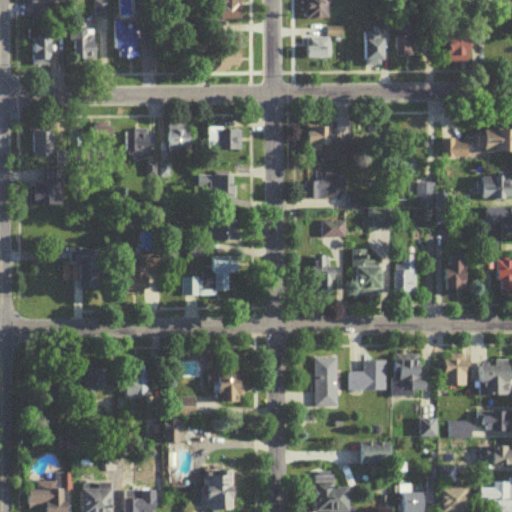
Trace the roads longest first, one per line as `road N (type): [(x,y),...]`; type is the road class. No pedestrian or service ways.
road 1 (residential): [(274,511),(265,0)]
road 2 (residential): [(0,332),(511,324)]
road 3 (residential): [(511,87),(0,93)]
